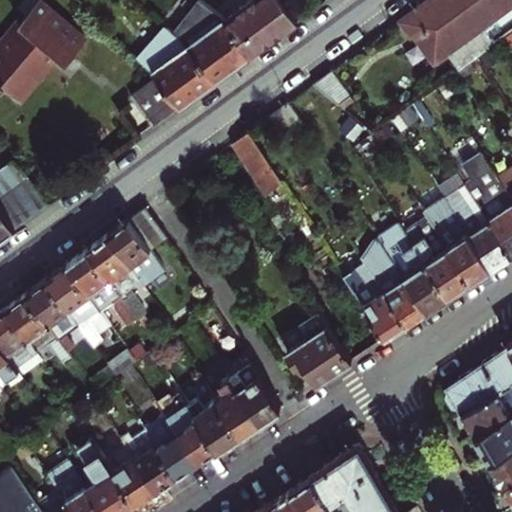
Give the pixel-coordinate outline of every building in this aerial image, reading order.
[(269,43),(294,25),(276,0),(254,0),(224,22),(198,3),(175,35),(176,36),(188,46),(189,46),(215,83),(233,69),(269,43)] [(511,0),(424,0),(398,20),(411,35),(416,31),(421,36),(420,43),(428,54),(434,54),(439,57),(446,53),(458,70),(478,56),(496,42),(488,29),(495,23),(492,18),(511,4),(511,0)] [(0,81),(0,87),(2,89),(5,86),(19,98),(46,70),(58,56),(67,64),(88,40),(40,1),(0,47),(0,70),(5,75),(0,81)] [(188,46),(176,36),(141,61),(154,72),(188,46)] [(189,46),(188,46),(154,72),(177,110),(202,92),(215,83),(189,46)] [(349,96),(330,70),(312,83),(340,104),(349,96)] [(151,129),(177,110),(158,86),(135,104),(151,129)] [(305,126),(288,100),(269,115),(285,140),(305,126)] [(437,124),(421,100),(413,105),(429,129),(437,124)] [(240,135),(231,142),(247,168),(265,156),(248,130),(240,135)] [(471,176),(464,181),(511,251),(511,199),(495,174),(479,150),(461,162),(471,176)] [(511,162),(495,174),(511,199),(511,162)] [(48,204),(30,178),(20,186),(6,166),(0,169),(0,208),(15,229),(30,217),(48,204)] [(443,195),(490,265),(502,258),(511,251),(464,181),(443,195)] [(481,272),(490,265),(443,195),(423,209),(469,279),(481,272)] [(469,279),(423,209),(417,201),(395,216),(446,294),(461,285),(469,279)] [(168,238),(146,205),(125,220),(149,253),(168,238)] [(15,229),(0,208),(0,239),(3,237),(15,229)] [(395,216),(375,229),(427,307),(439,299),(446,294),(395,216)] [(116,227),(106,234),(139,279),(142,283),(161,269),(149,253),(125,220),(116,227)] [(360,254),(365,261),(406,321),(415,315),(427,307),(375,229),(360,254)] [(139,279),(106,234),(96,241),(86,249),(120,295),(141,324),(152,315),(136,293),(131,286),(139,279)] [(120,295),(86,249),(76,256),(66,264),(99,309),(120,295)] [(342,256),(336,261),(384,335),(396,328),(406,321),(365,261),(352,270),(342,256)] [(99,309),(66,264),(56,271),(46,278),(68,309),(78,323),(95,346),(105,339),(96,328),(87,318),(99,309)] [(35,286),(26,293),(62,343),(68,340),(63,333),(68,329),(58,315),(68,309),(46,278),(35,286)] [(131,286),(136,293),(145,287),(142,283),(139,279),(131,286)] [(14,302),(6,308),(31,343),(38,338),(45,346),(48,344),(56,354),(66,347),(62,343),(26,293),(14,302)] [(0,311),(0,340),(15,362),(31,351),(33,355),(37,352),(31,343),(6,308),(0,311)] [(78,323),(68,309),(58,315),(68,329),(78,323)] [(87,318),(96,328),(107,321),(99,309),(87,318)] [(310,365),(319,379),(335,369),(352,357),(319,309),(303,319),(311,333),(286,349),(299,365),(306,360),(310,365)] [(38,338),(31,343),(37,352),(45,346),(38,338)] [(15,362),(0,340),(0,364),(11,380),(22,372),(15,362)] [(474,369),(448,386),(463,412),(511,383),(511,346),(511,345),(474,369)] [(126,347),(107,361),(110,365),(115,372),(130,362),(135,358),(126,347)] [(163,367),(150,348),(135,358),(130,362),(143,381),(163,367)] [(302,370),(310,365),(306,360),(299,365),(302,370)] [(249,361),(229,375),(259,419),(269,412),(279,406),(249,361)] [(110,365),(89,380),(94,387),(109,377),(115,372),(110,365)] [(224,390),(213,397),(238,432),(249,425),(259,419),(229,375),(220,381),(224,390)] [(476,435),(511,413),(511,383),(463,412),(469,422),(476,435)] [(179,392),(184,400),(216,447),(228,439),(238,432),(213,397),(203,404),(187,386),(179,392)] [(216,447),(184,400),(164,412),(196,460),(207,453),(216,447)] [(147,434),(153,443),(174,474),(185,467),(196,460),(164,412),(142,426),(147,434)] [(491,460),(511,447),(511,413),(476,435),(483,446),(491,460)] [(12,446),(0,428),(0,454),(3,453),(12,446)] [(126,447),(133,457),(153,443),(147,434),(126,447)] [(133,502),(101,455),(87,435),(72,444),(94,476),(83,483),(102,511),(117,511),(121,510),(133,502)] [(23,438),(13,446),(21,457),(31,451),(23,438)] [(122,440),(101,455),(133,502),(144,495),(154,488),(133,457),(126,447),(122,440)] [(153,443),(133,457),(154,488),(164,481),(174,474),(153,443)] [(399,511),(378,475),(359,443),(312,475),(330,502),(342,494),(341,491),(347,489),(355,504),(362,500),(369,511),(399,511)] [(505,484),(511,479),(511,447),(491,460),(498,472),(505,484)] [(42,511),(40,507),(3,453),(0,454),(0,511),(42,511)] [(102,511),(83,483),(66,457),(46,471),(60,493),(66,501),(73,511),(102,511)] [(337,511),(330,502),(312,475),(303,481),(291,488),(306,511),(337,511)] [(306,511),(291,488),(283,494),(270,503),(276,511),(306,511)] [(60,493),(40,507),(42,511),(48,511),(66,501),(60,493)] [(73,511),(66,501),(48,511),(73,511)] [(276,511),(270,503),(262,508),(256,511),(276,511)]
